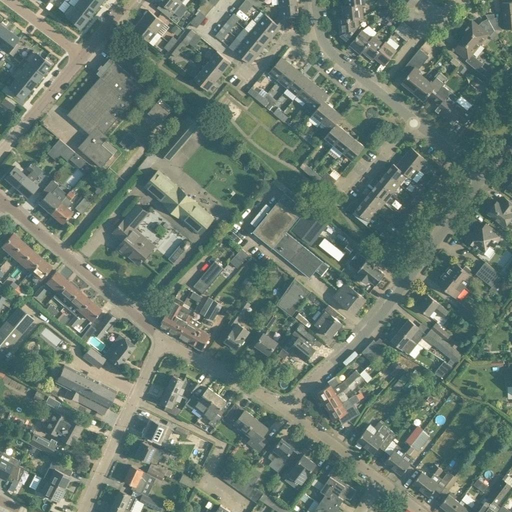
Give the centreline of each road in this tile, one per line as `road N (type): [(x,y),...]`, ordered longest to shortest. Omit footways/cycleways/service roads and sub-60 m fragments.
road 1 (residential): [(287,411),(367,331),(486,169)]
road 2 (residential): [(163,341),(1,201)]
road 3 (residential): [(82,511),(163,341)]
road 4 (residential): [(287,411),(163,341)]
road 5 (residential): [(0,152),(81,55)]
